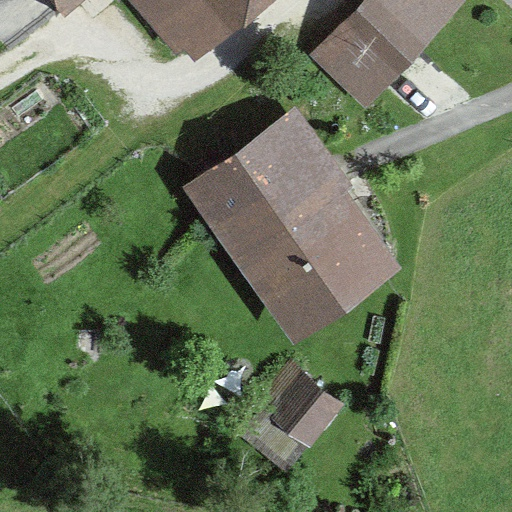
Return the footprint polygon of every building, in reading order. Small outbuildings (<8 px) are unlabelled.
[(59,0),(74,17),(92,0),(132,0),(191,68),(269,0),(59,0)] [(458,1),(456,0),(371,0),(316,61),(364,104),(458,1)] [(410,271),(301,115),(194,189),(303,346),(410,271)] [(16,316),(0,323),(0,379),(37,363),(16,316)] [(354,402),(296,361),(267,404),(325,444),(354,402)]
